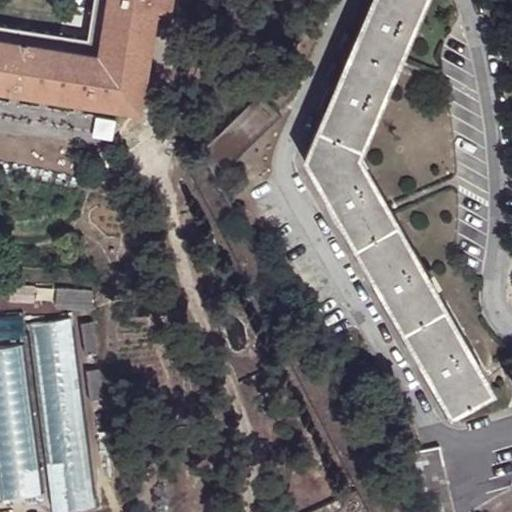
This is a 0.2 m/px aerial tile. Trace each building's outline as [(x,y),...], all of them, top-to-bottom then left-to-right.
[(0,0),(0,84),(120,104),(139,107),(157,4),(170,6),(171,0),(0,0)] [(426,0),(369,0),(348,50),(302,156),(340,221),(380,292),(450,413),(496,387),(361,152),(426,0)] [(0,84),(0,115),(114,134),(120,104),(0,84)] [(56,305),(87,307),(88,293),(57,291),(56,305)] [(27,325),(52,511),(64,511),(95,508),(72,319),(27,325)] [(81,327),(85,356),(97,354),(93,325),(81,327)] [(0,347),(0,499),(42,496),(23,344),(0,347)] [(87,377),(91,406),(104,404),(99,375),(87,377)] [(413,454),(424,511),(451,511),(452,511),(439,449),(413,454)]
